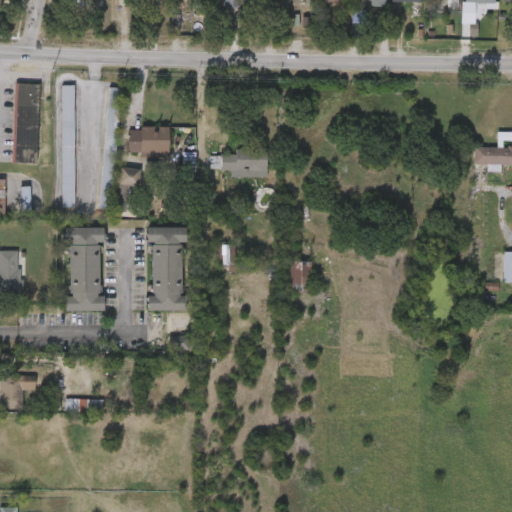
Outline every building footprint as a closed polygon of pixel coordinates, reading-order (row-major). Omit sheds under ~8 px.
[(224,0),(225,9),(239,9),(238,0),(224,0)] [(485,4),(485,9),(495,10),(495,0),(465,0),(465,3),(485,4)] [(352,23),(363,23),(363,12),(352,12),(352,23)] [(36,164),(14,164),(15,84),(38,85),(36,164)] [(60,86),(74,86),(74,208),(60,208),(60,86)] [(107,88),(120,89),(111,210),(98,210),(107,88)] [(168,154),(128,153),(128,127),(168,128),(168,154)] [(511,132),(511,165),(473,165),(474,147),(496,147),(497,132),(511,132)] [(195,179),(195,153),(183,153),(182,178),(195,179)] [(220,171),(220,154),(266,154),(266,171),(220,171)] [(139,169),(139,186),(117,186),(117,169),(139,169)] [(30,214),(20,215),(20,187),(30,187),(30,214)] [(102,228),(103,312),(65,312),(65,229),(102,228)] [(147,228),(183,228),(184,311),(146,312),(145,297),(148,297),(147,228)] [(228,264),(228,271),(236,270),(235,245),(215,246),(215,265),(228,264)] [(0,252),(20,252),(20,295),(0,295),(0,252)] [(511,283),(502,283),(502,252),(511,252),(511,283)] [(312,262),(312,293),(289,293),(289,262),(312,262)] [(189,351),(190,334),(169,334),(168,351),(189,351)] [(19,409),(0,409),(0,375),(21,375),(21,381),(32,381),(32,391),(19,391),(19,409)]
